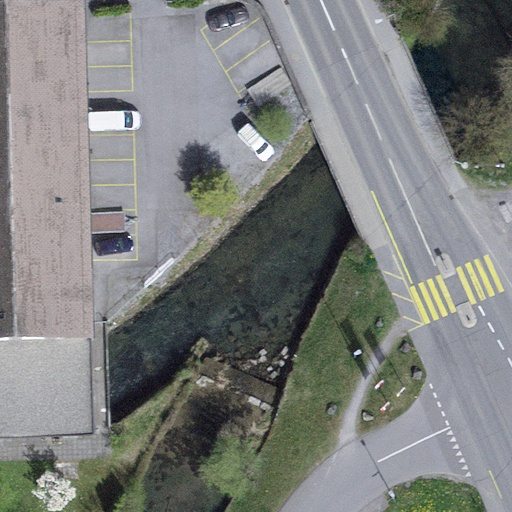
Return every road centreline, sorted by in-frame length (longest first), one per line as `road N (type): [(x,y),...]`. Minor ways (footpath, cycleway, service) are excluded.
road 1 (primary): [(505,400),(319,0)]
road 2 (residential): [(505,400),(373,465),(314,511)]
